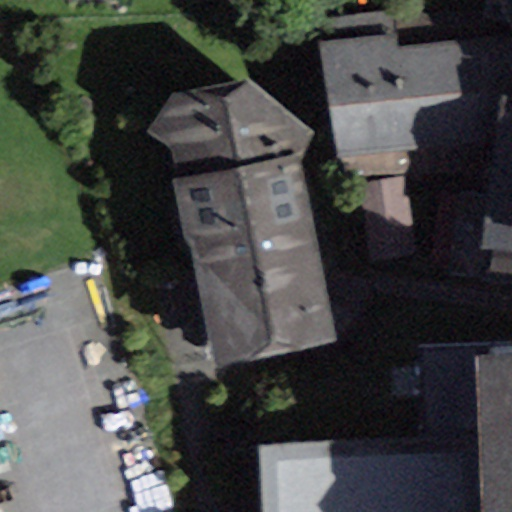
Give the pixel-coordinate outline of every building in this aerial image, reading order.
[(511,0),(485,0),(484,12),(511,16),(511,0)] [(508,128),(511,98),(511,96),(507,42),(395,51),(392,13),(326,20),(351,170),(425,167),(422,136),(508,128)] [(228,345),(319,327),(314,303),(324,291),(324,280),(316,245),(304,248),(277,112),(236,86),(179,97),(160,126),(188,146),(195,175),(182,193),(200,205),(206,235),(198,249),(211,257),(220,304),(216,310),(222,314),(228,345)] [(453,270),(511,277),(511,98),(508,128),(499,194),(464,190),(463,197),(443,194),(434,261),(454,264),(453,270)] [(364,183),(374,253),(412,247),(402,177),(364,183)] [(511,511),(511,342),(421,346),(425,440),(266,446),(268,511),(511,511)]
